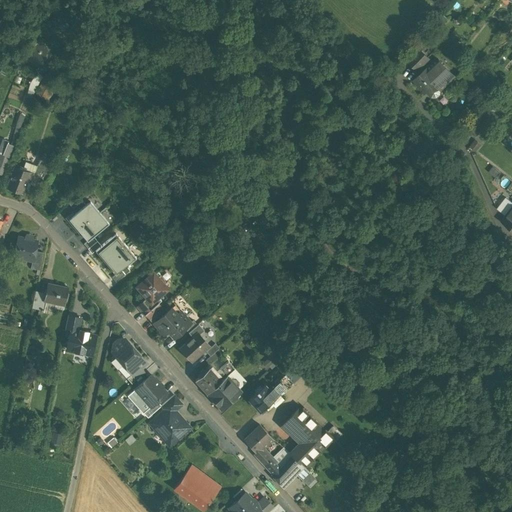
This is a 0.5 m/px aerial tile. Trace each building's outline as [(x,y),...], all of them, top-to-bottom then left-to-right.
[(421,50),(410,61),(418,69),(429,58),(421,50)] [(455,76),(438,57),(414,79),(425,91),(435,83),(440,89),(440,88),(455,76)] [(440,89),(435,83),(425,91),(431,97),(436,97),(440,94),(440,88),(440,89)] [(482,128),(472,120),(465,129),(475,137),(482,128)] [(13,146),(6,143),(3,152),(2,155),(2,156),(8,158),(13,146)] [(37,166),(37,167),(42,170),(38,176),(45,180),(55,161),(44,155),(37,166)] [(8,158),(2,156),(1,158),(0,161),(0,174),(1,175),(8,158)] [(37,166),(26,162),(24,169),(31,172),(34,173),(34,174),(38,176),(42,170),(37,167),(37,166)] [(24,169),(16,166),(12,175),(27,180),(31,172),(24,169)] [(27,180),(12,175),(8,188),(23,194),(27,181),(27,180)] [(511,183),(511,181),(505,176),(501,181),(509,188),(511,183)] [(91,183),(86,188),(89,192),(95,187),(91,183)] [(69,203),(73,208),(82,200),(78,196),(69,203)] [(505,213),(511,204),(511,200),(506,196),(497,207),(505,213)] [(73,208),(77,213),(86,205),(82,200),(73,208)] [(69,219),(79,230),(100,212),(90,201),(86,205),(77,213),(69,219)] [(511,209),(503,221),(511,228),(511,209)] [(79,230),(88,241),(93,236),(109,223),(100,212),(79,230)] [(101,245),(95,250),(116,274),(126,266),(136,257),(116,233),(101,245)] [(88,241),(84,244),(88,249),(97,241),(93,236),(88,241)] [(32,238),(25,237),(25,239),(18,237),(14,256),(15,258),(21,260),(23,258),(32,260),(33,260),(35,250),(37,241),(32,240),(32,238)] [(101,245),(97,241),(88,249),(92,253),(95,250),(101,245)] [(43,252),(35,250),(33,260),(32,260),(30,268),(40,270),(43,252)] [(116,274),(112,277),(116,282),(130,270),(126,266),(116,274)] [(153,272),(142,282),(141,281),(135,287),(140,292),(141,292),(147,298),(137,306),(145,315),(159,303),(161,301),(158,297),(168,289),(163,284),(166,282),(160,275),(158,277),(153,272)] [(66,288),(53,285),(53,284),(52,284),(52,286),(48,285),(48,283),(47,283),(45,293),(43,301),(44,301),(55,303),(55,304),(56,304),(56,301),(63,302),(62,305),(63,306),(67,287),(66,287),(66,288)] [(45,293),(35,291),(31,308),(41,310),(44,301),(43,301),(45,293)] [(55,303),(44,301),(41,310),(53,313),(55,304),(55,303)] [(63,302),(56,301),(56,304),(55,304),(54,308),(62,309),(63,306),(62,305),(63,302)] [(159,303),(145,315),(149,320),(159,311),(163,308),(159,303)] [(162,316),(154,323),(155,323),(165,335),(169,331),(175,337),(185,328),(191,323),(190,322),(175,305),(162,316)] [(149,320),(153,325),(155,323),(154,323),(162,316),(159,311),(149,320)] [(251,319),(259,329),(269,320),(260,311),(251,319)] [(80,318),(68,315),(65,330),(71,331),(77,332),(80,318)] [(191,323),(185,328),(189,332),(198,324),(193,319),(190,322),(191,323)] [(189,332),(189,333),(193,337),(196,334),(198,336),(204,330),(199,324),(198,324),(189,332)] [(80,330),(79,332),(77,332),(71,331),(67,349),(73,350),(74,353),(82,355),(85,353),(91,354),(95,336),(88,334),(88,332),(80,330)] [(198,336),(196,334),(193,337),(180,349),(191,362),(208,347),(198,336)] [(145,363),(128,343),(127,344),(123,339),(118,340),(114,343),(113,350),(116,353),(124,363),(133,373),(139,368),(145,363)] [(215,343),(206,352),(210,357),(217,351),(220,348),(215,343)] [(210,357),(206,361),(210,365),(220,355),(217,351),(210,357)] [(116,353),(111,357),(111,360),(118,368),(124,363),(116,353)] [(294,359),(281,371),(284,374),(293,382),(305,371),(294,359)] [(234,368),(228,361),(220,369),(224,373),(218,378),(221,380),(226,375),(234,368)] [(139,368),(133,373),(127,378),(131,383),(143,373),(139,368)] [(218,378),(209,368),(195,380),(207,393),(221,380),(218,378)] [(284,374),(275,383),(283,392),(293,382),(284,374)] [(151,375),(135,388),(135,389),(133,391),(138,397),(140,395),(150,406),(151,406),(157,401),(166,393),(151,375)] [(221,380),(207,393),(221,407),(239,390),(237,387),(238,386),(239,382),(236,379),(232,379),(230,380),(226,375),(221,380)] [(268,389),(264,384),(248,398),(255,406),(256,404),(263,412),(272,404),(270,402),(278,394),(271,386),(268,389)] [(161,405),(161,406),(165,410),(170,406),(174,411),(182,404),(173,395),(161,405)] [(157,401),(151,406),(150,406),(143,413),(147,417),(161,406),(161,405),(157,401)] [(165,410),(150,423),(166,441),(173,436),(174,438),(178,438),(181,436),(181,433),(188,426),(183,420),(180,420),(177,417),(178,414),(174,411),(170,406),(165,410)] [(325,434),(298,408),(288,420),(294,426),(289,431),(301,442),(290,454),(292,455),(302,465),(328,438),(329,437),(325,434)] [(259,425),(244,439),(256,452),(261,447),(271,437),(259,425)] [(338,435),(330,428),(325,434),(329,437),(328,438),(332,441),(338,435)] [(52,442),(60,443),(61,434),(53,433),(52,442)] [(267,454),(262,449),(258,453),(256,455),(261,460),(267,454)] [(267,454),(261,460),(265,465),(272,459),(267,454)] [(292,455),(280,467),(279,468),(273,474),(272,475),(283,488),(296,474),(304,466),(302,465),(292,455)] [(355,465),(345,455),(340,460),(350,470),(355,465)] [(276,461),(273,457),(272,459),(265,465),(273,474),(279,468),(275,464),(276,461)] [(221,486),(192,464),(185,473),(215,494),(221,486)] [(310,473),(304,466),(296,474),(302,480),(310,473)] [(215,494),(185,473),(175,487),(204,509),(215,494)] [(310,473),(302,480),(308,486),(316,478),(310,473)] [(268,511),(275,507),(264,495),(255,503),(246,492),(226,509),(229,511),(268,511)]
